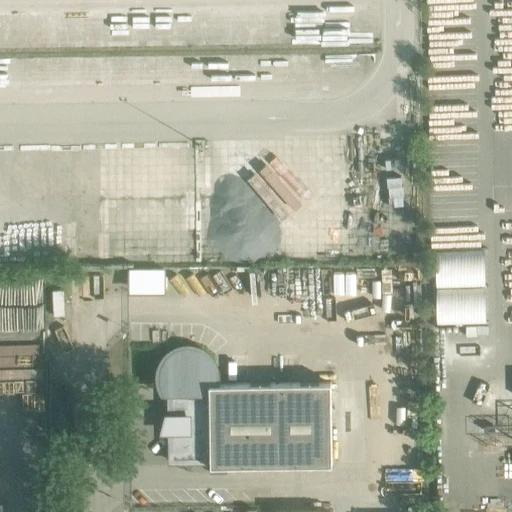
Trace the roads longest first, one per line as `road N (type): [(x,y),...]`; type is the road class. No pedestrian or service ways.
road 1 (unknown): [(100,335),(132,321),(179,322),(332,366),(349,405),(346,452),(331,497)]
road 2 (unclassified): [(101,511),(99,271)]
road 3 (unknown): [(331,497),(101,502)]
